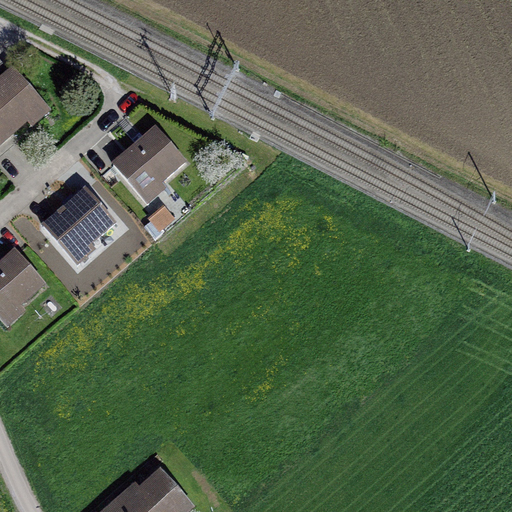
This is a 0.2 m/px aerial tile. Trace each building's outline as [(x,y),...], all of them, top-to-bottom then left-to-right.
[(0,156),(48,115),(12,74),(0,84),(0,156)] [(143,199),(184,163),(156,131),(115,167),(143,199)] [(73,261),(114,225),(85,193),(45,229),(73,261)] [(0,319),(2,322),(44,286),(15,255),(0,267),(0,319)] [(190,511),(192,511),(161,475),(120,511),(114,507),(108,511),(190,511)]
